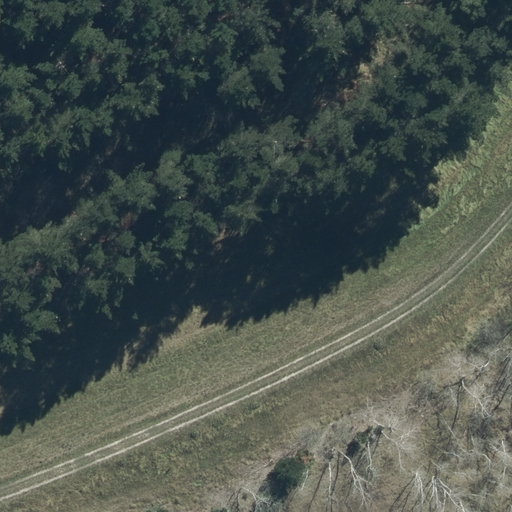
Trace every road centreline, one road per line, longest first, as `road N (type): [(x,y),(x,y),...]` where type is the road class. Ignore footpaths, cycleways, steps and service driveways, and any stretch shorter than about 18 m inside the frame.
road 1 (track): [(511,28),(420,145),(0,339)]
road 2 (track): [(0,465),(401,297),(480,225),(511,180)]
